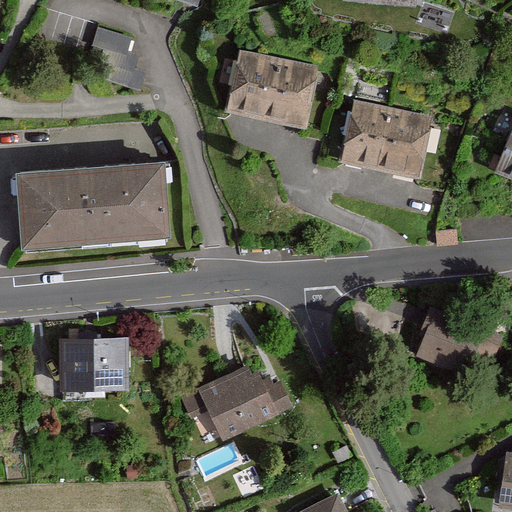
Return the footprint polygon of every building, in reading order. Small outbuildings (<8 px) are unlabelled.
[(143,0),(201,18),(206,0),(143,0)] [(348,0),(348,9),(420,13),(420,0),(348,0)] [(147,55),(130,51),(134,33),(103,25),(91,73),(139,86),(147,55)] [(240,59),(227,122),(267,130),(280,68),(240,59)] [(280,68),(267,130),(306,139),(319,76),(280,68)] [(354,105),(340,167),(380,175),(394,113),(354,105)] [(394,113),(380,175),(419,184),(432,121),(394,113)] [(511,131),(495,178),(511,184),(511,131)] [(169,167),(17,181),(24,259),(176,246),(169,167)] [(434,313),(417,362),(467,379),(477,351),(496,358),(504,336),(434,313)] [(130,346),(62,345),(61,399),(130,400),(130,346)] [(260,365),(178,403),(203,454),(286,414),(260,365)] [(511,511),(511,456),(505,455),(497,511),(511,511)] [(344,511),(338,500),(312,511),(344,511)]
